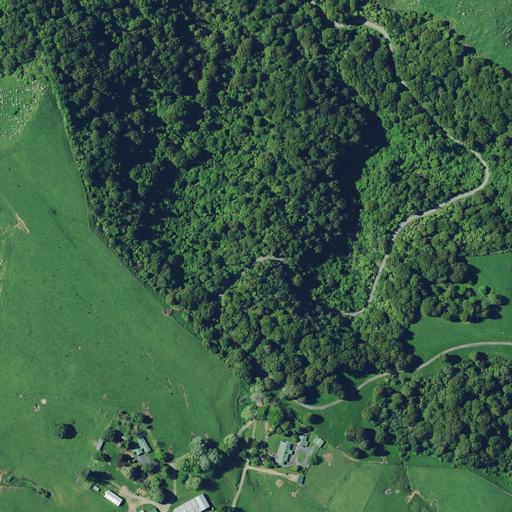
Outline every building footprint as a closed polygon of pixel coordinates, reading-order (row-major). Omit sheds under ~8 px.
[(307,437),(301,434),(297,444),(307,447),(309,442),(306,441),(307,437)] [(144,448),(147,453),(151,451),(142,436),(137,439),(140,444),(139,445),(133,448),(137,455),(143,452),(141,449),(143,448),(144,448)] [(324,441),(317,436),(313,442),(320,447),(324,441)] [(291,444),(281,441),(278,456),(279,457),(278,463),(284,464),(284,461),(287,462),(289,454),(292,454),(293,451),(289,450),(291,444)] [(123,500),(108,490),(104,496),(118,506),(123,500)] [(202,491),(173,508),(175,511),(192,511),(209,502),(202,491)]
